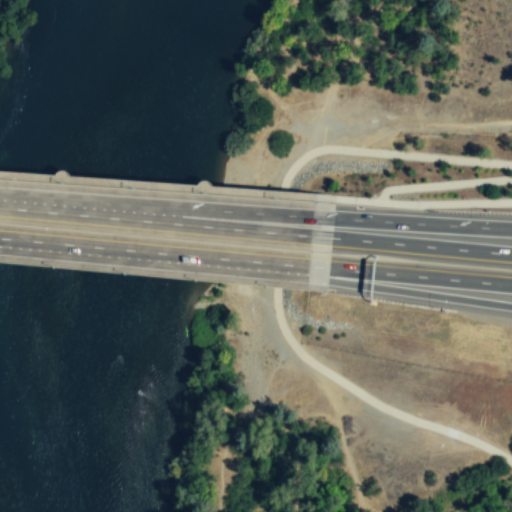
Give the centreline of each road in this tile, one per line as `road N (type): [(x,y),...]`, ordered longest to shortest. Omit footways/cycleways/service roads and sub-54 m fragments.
road 1 (motorway): [(0,240),(230,262)]
road 2 (motorway): [(328,279),(511,305)]
road 3 (motorway): [(328,268),(511,284)]
road 4 (motorway): [(511,253),(331,237)]
road 5 (motorway): [(334,218),(182,207),(155,214)]
road 6 (motorway): [(331,237),(191,225),(155,214)]
road 7 (motorway): [(511,228),(334,218)]
road 8 (motorway): [(155,214),(0,201)]
